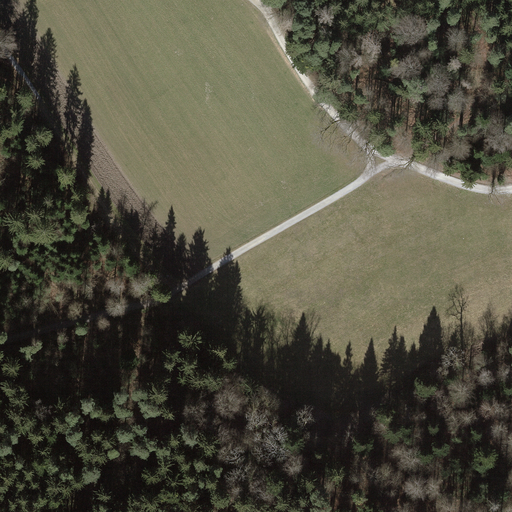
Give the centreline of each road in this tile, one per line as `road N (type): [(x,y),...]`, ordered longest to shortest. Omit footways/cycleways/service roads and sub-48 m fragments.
road 1 (track): [(395,159),(126,314),(0,347)]
road 2 (track): [(461,0),(484,67),(457,121),(395,159)]
road 3 (track): [(257,2),(315,92),(362,142)]
road 4 (track): [(395,159),(455,183),(511,188)]
